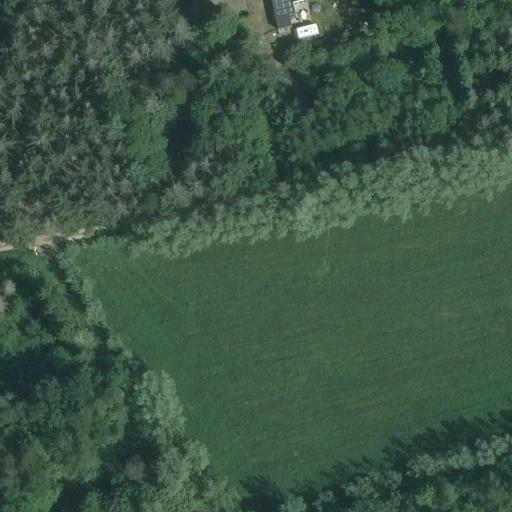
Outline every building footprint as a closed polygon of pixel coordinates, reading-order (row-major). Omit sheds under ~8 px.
[(271,0),(278,30),(291,27),(288,15),(294,13),(292,2),(298,0),(271,0)] [(453,58),(440,61),(442,73),(456,70),(453,58)] [(99,80),(107,100),(125,92),(117,72),(99,80)] [(168,150),(150,153),(153,172),(171,169),(168,150)] [(198,176),(210,163),(203,157),(191,169),(198,176)]
